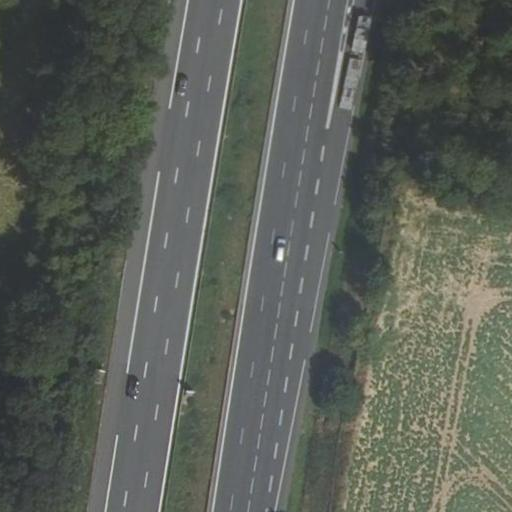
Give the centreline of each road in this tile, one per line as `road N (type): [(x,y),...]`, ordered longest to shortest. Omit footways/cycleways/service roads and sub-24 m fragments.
road 1 (motorway): [(213,0),(135,511)]
road 2 (motorway): [(238,490),(373,0)]
road 3 (motorway): [(238,490),(322,0)]
